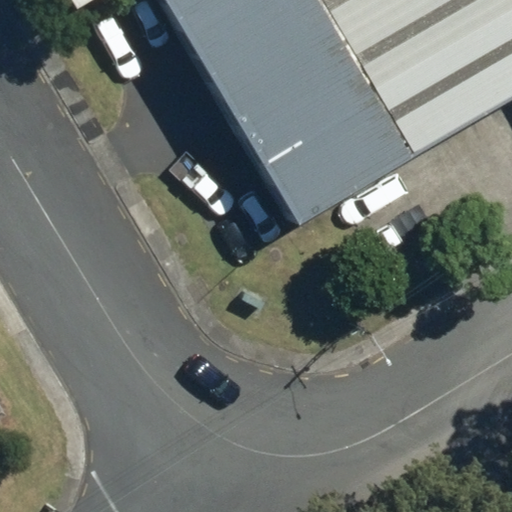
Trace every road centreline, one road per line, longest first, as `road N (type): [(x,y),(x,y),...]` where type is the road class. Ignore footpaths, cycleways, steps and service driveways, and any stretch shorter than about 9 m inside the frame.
road 1 (unclassified): [(0,139),(156,396),(219,445),(254,455)]
road 2 (unclassified): [(511,351),(365,439),(298,456),(254,455)]
